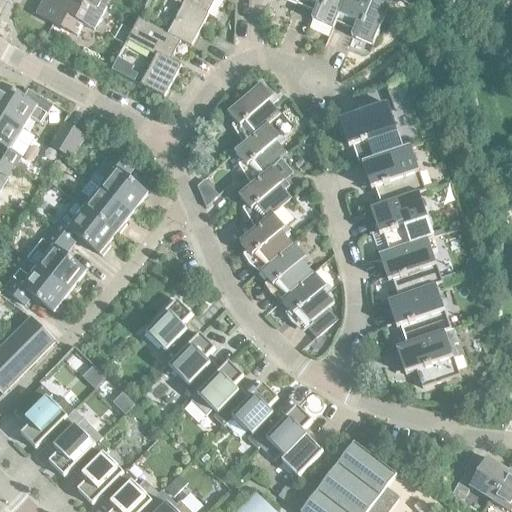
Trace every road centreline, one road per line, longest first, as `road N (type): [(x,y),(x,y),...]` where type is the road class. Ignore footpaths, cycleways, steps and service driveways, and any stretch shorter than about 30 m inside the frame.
road 1 (residential): [(328,384),(288,363),(240,311),(203,249),(187,201)]
road 2 (residential): [(328,384),(357,317),(357,287),(324,175)]
road 3 (residential): [(170,139),(227,67),(273,58),(333,81)]
road 4 (residential): [(511,442),(418,420),(328,384)]
road 5 (residential): [(170,139),(0,50)]
road 6 (residential): [(63,342),(187,201)]
